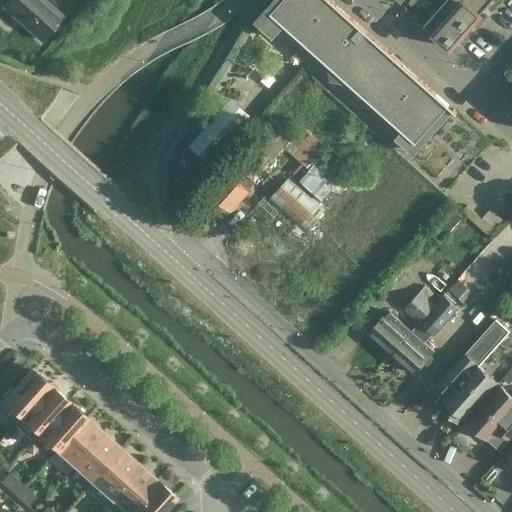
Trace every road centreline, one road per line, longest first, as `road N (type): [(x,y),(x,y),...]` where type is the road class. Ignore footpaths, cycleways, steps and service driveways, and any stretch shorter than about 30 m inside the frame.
road 1 (residential): [(486,511),(193,243),(174,260)]
road 2 (tertiary): [(454,511),(174,260)]
road 3 (residential): [(0,346),(22,329),(47,339),(225,498)]
road 4 (tertiary): [(174,260),(0,104)]
road 5 (residential): [(367,0),(468,91)]
